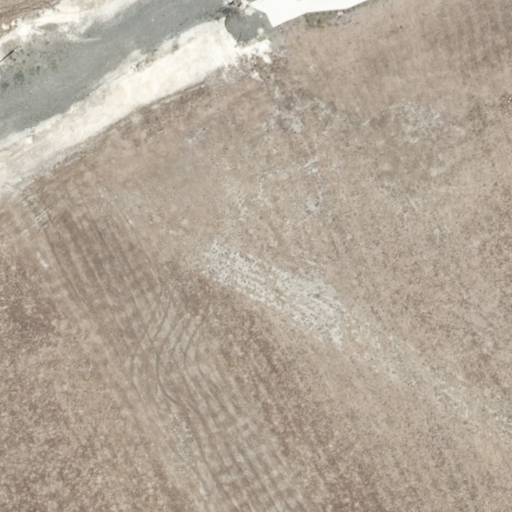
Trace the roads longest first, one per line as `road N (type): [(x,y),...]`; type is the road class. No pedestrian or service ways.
road 1 (unknown): [(4,102),(260,511)]
road 2 (unknown): [(0,105),(202,0)]
